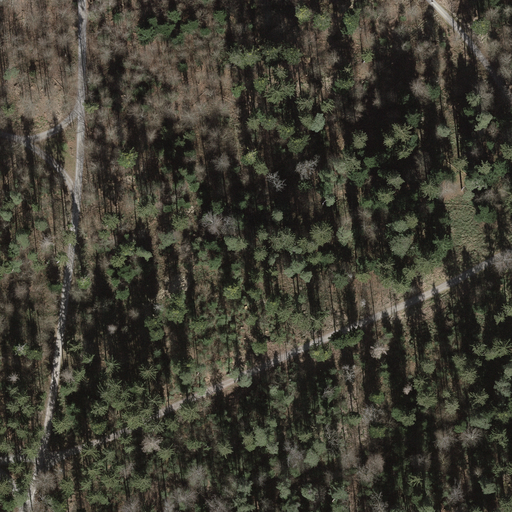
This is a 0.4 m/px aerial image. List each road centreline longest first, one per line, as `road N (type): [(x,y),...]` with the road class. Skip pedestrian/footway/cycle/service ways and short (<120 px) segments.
road 1 (track): [(0,460),(58,454),(115,435),(511,249)]
road 2 (track): [(81,0),(83,111),(68,280),(51,412),(26,511)]
road 3 (track): [(430,0),(511,99)]
